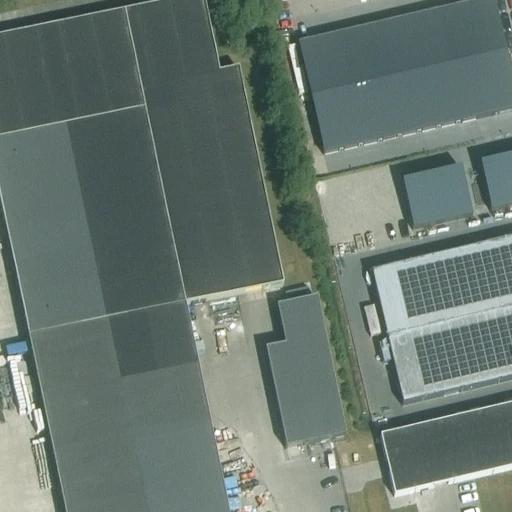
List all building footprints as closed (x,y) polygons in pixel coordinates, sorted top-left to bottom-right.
[(190,0),(0,39),(0,207),(63,511),(226,511),(184,307),(282,287),(238,71),(218,75),(202,0),(190,0)] [(492,1),(454,10),(460,38),(499,29),(492,1)] [(454,10),(434,15),(447,70),(466,65),(460,38),(454,10)] [(434,15),(415,19),(427,74),(447,70),(434,15)] [(415,19),(395,24),(408,79),(427,74),(415,19)] [(395,24),(376,29),(388,83),(408,79),(395,24)] [(376,29),(356,33),(369,88),(388,83),(376,29)] [(499,29),(460,38),(466,65),(505,56),(499,29)] [(356,33),(337,38),(349,92),(369,88),(356,33)] [(337,38),(317,42),(330,97),(349,92),(337,38)] [(317,42),(298,47),(310,101),(330,97),(317,42)] [(466,65),(447,70),(459,124),(511,111),(511,85),(505,56),(466,65)] [(447,70),(427,74),(440,129),(459,124),(447,70)] [(427,74),(408,79),(420,133),(440,129),(427,74)] [(408,79),(388,83),(401,138),(420,133),(408,79)] [(388,83),(369,88),(382,142),(401,138),(388,83)] [(369,88),(349,92),(362,147),(382,142),(369,88)] [(349,92),(330,97),(343,151),(362,147),(349,92)] [(330,97),(310,101),(323,156),(343,151),(330,97)] [(511,158),(479,166),(490,214),(511,208),(511,158)] [(461,171),(401,184),(413,232),(472,218),(461,171)] [(511,241),(371,274),(403,408),(511,381),(511,241)] [(345,438),(316,301),(276,309),(285,348),(265,352),(286,451),(345,438)] [(511,407),(379,439),(393,499),(511,470),(511,407)]
